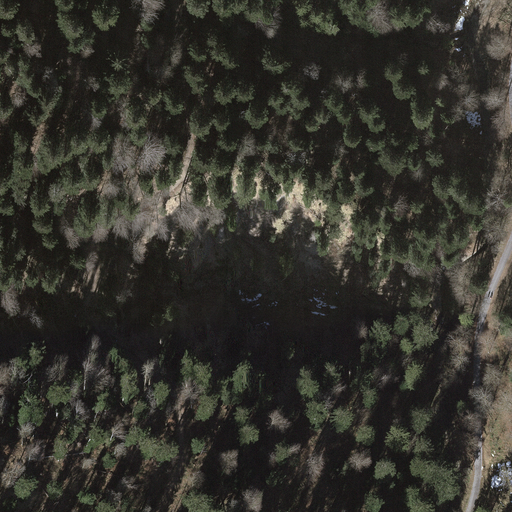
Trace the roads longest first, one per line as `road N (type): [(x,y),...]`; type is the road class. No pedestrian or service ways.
road 1 (track): [(178,0),(192,146),(187,167),(171,188),(92,240),(86,305),(110,344),(177,395),(183,452),(162,511)]
road 2 (track): [(511,239),(480,327),(479,474),(469,511)]
